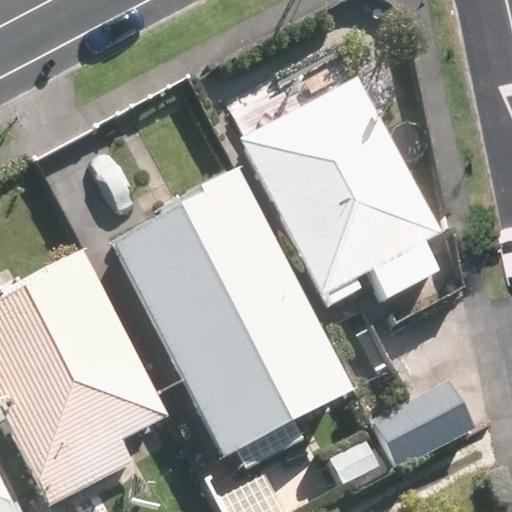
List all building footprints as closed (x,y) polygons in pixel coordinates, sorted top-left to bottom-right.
[(220,148),(302,305),(310,301),(316,311),(345,297),(339,286),(354,278),(370,308),(421,280),(406,250),(418,245),(336,88),(220,148)] [(318,364),(217,176),(138,219),(142,224),(95,249),(193,432),(318,364)] [(151,425),(63,259),(0,291),(0,442),(37,511),(39,511),(118,469),(107,448),(151,425)] [(389,469),(460,433),(436,384),(365,420),(389,469)] [(385,472),(371,445),(337,462),(351,489),(385,472)] [(199,486),(212,511),(268,511),(243,464),(199,486)] [(390,511),(377,484),(333,507),(335,511),(390,511)]
